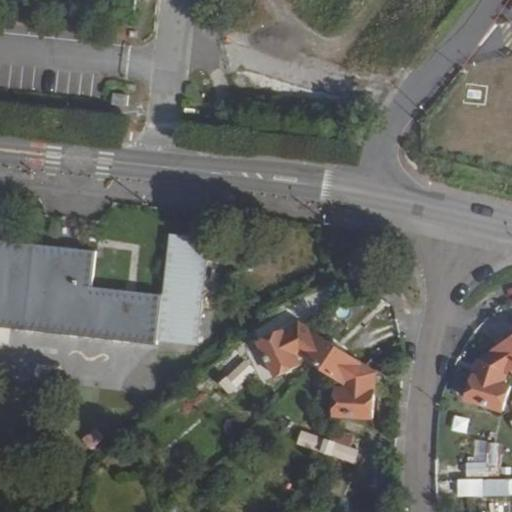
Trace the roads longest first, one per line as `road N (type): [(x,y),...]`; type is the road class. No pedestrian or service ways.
road 1 (secondary): [(377,199),(0,149)]
road 2 (residential): [(461,216),(419,420),(419,511)]
road 3 (unclassified): [(490,0),(397,114),(384,143),(377,199)]
